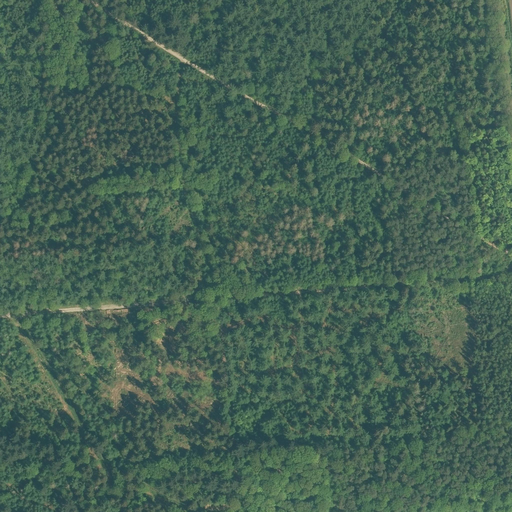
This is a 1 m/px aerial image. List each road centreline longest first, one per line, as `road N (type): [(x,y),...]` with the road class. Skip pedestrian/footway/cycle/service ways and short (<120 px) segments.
road 1 (track): [(511,259),(183,61)]
road 2 (track): [(511,272),(215,297)]
road 3 (track): [(215,297),(0,313)]
road 4 (track): [(240,511),(215,297)]
road 5 (track): [(511,127),(496,0)]
